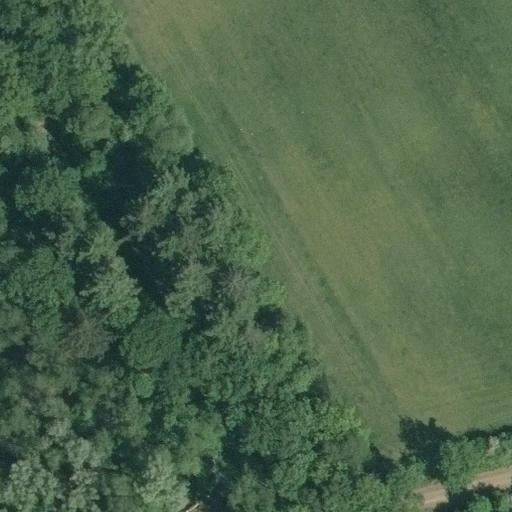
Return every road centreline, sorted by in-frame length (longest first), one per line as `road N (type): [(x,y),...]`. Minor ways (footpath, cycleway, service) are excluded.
road 1 (track): [(0,32),(154,292)]
road 2 (track): [(511,480),(385,511)]
